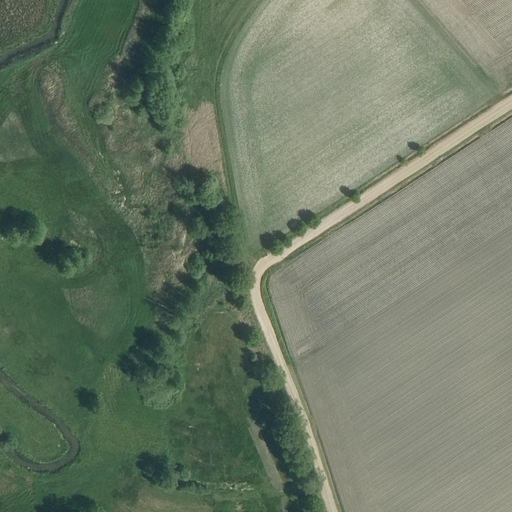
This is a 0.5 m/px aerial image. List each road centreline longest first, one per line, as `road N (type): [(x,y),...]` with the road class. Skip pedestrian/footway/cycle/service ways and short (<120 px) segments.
road 1 (track): [(333,511),(257,304),(261,268),(511,103)]
road 2 (track): [(255,283),(228,197),(218,107),(230,48),(265,0)]
road 3 (track): [(203,501),(325,489)]
